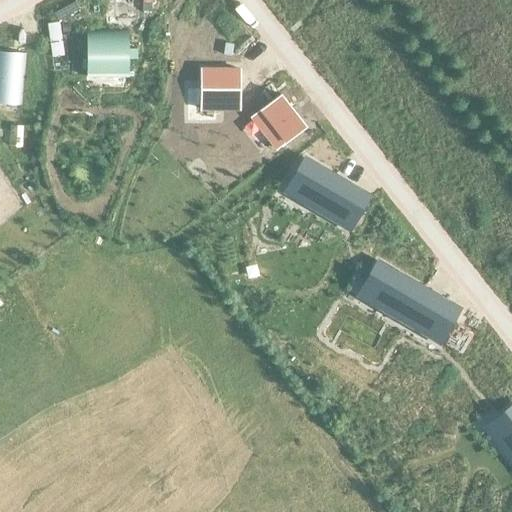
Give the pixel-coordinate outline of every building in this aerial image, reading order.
[(128,31),(88,31),(88,75),(128,75),(128,57),(136,57),(136,49),(128,49),(128,31)] [(0,50),(0,103),(21,105),(26,53),(0,50)] [(201,66),(201,110),(240,110),(240,66),(201,66)] [(281,94),(252,117),(277,148),(306,125),(281,94)] [(358,190),(305,159),(287,191),(339,222),(358,190)] [(359,295),(439,341),(458,309),(377,263),(359,295)] [(107,386),(100,389),(105,400),(112,397),(107,386)] [(72,404),(65,408),(72,418),(78,414),(72,404)] [(511,407),(488,427),(511,457),(511,407)] [(65,408),(58,412),(65,422),(72,418),(65,408)] [(33,429),(26,434),(33,444),(40,439),(33,429)] [(130,435),(112,447),(133,479),(151,467),(130,435)] [(112,447),(95,458),(116,490),(133,479),(112,447)] [(95,458),(78,468),(98,501),(116,490),(95,458)] [(78,468),(61,479),(81,511),(98,501),(78,468)] [(61,479),(43,491),(48,500),(56,511),(80,511),(81,511),(61,479)] [(43,491),(34,496),(42,504),(48,500),(43,491)] [(34,496),(28,504),(37,511),(42,504),(34,496)]
